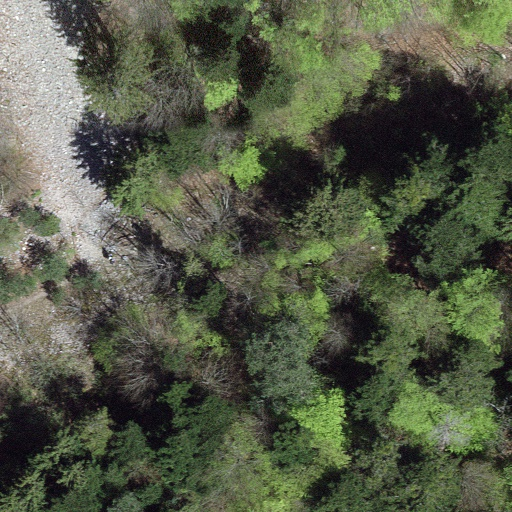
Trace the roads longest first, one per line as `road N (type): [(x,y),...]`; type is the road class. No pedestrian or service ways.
road 1 (track): [(111,251),(200,193),(305,146),(511,88)]
road 2 (track): [(0,311),(33,300),(111,251)]
